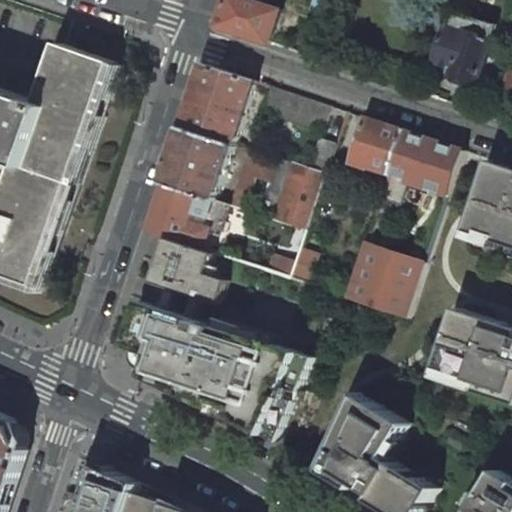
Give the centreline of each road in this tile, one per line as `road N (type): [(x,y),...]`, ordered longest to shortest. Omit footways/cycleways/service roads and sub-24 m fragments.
road 1 (residential): [(195,32),(74,390)]
road 2 (residential): [(195,32),(511,140)]
road 3 (primary): [(314,511),(74,390)]
road 4 (residential): [(74,390),(35,511)]
